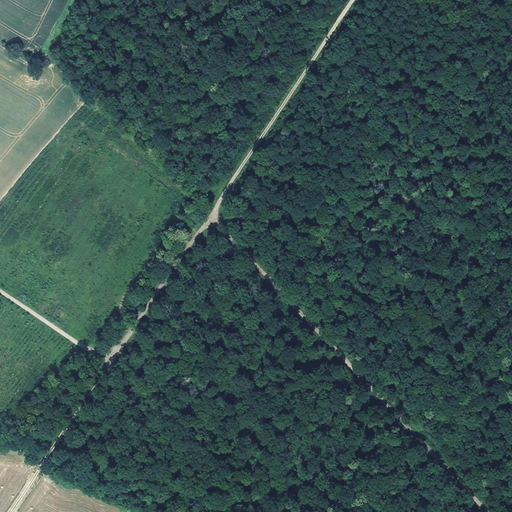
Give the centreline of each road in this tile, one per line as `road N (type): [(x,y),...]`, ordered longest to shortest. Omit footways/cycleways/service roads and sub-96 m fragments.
road 1 (track): [(47,454),(354,0)]
road 2 (track): [(206,219),(484,511)]
road 3 (track): [(0,290),(114,355)]
